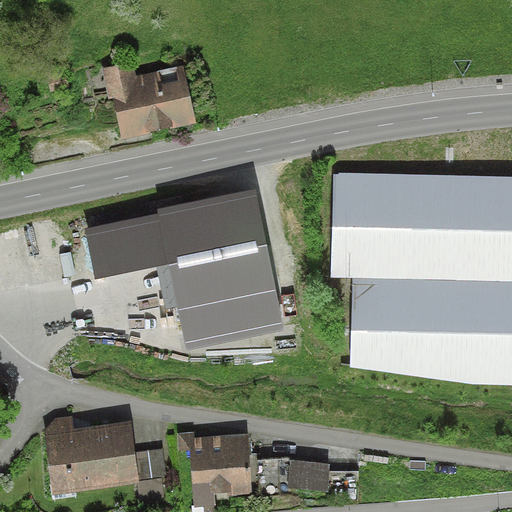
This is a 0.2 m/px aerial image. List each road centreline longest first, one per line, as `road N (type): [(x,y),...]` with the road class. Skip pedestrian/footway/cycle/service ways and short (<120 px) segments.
road 1 (residential): [(0,356),(48,392),(80,401),(511,468)]
road 2 (tertiary): [(0,200),(318,133),(511,107)]
